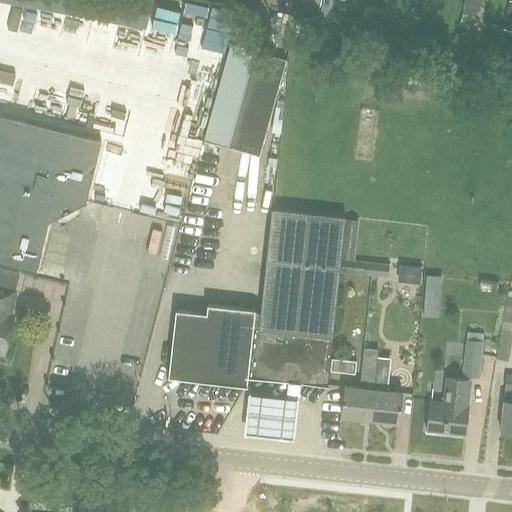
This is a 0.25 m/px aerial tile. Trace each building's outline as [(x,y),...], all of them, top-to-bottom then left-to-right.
[(146,0),(53,0),(52,19),(146,30),(149,0),(146,0)] [(176,1),(161,0),(154,0),(152,30),(173,32),(176,1)] [(471,26),(478,0),(464,0),(463,7),(465,8),(460,23),(471,26)] [(229,146),(258,154),(285,60),(256,52),(229,146)] [(49,86),(43,110),(66,116),(72,92),(49,86)] [(100,139),(69,132),(0,114),(0,261),(34,270),(46,224),(84,204),(100,139)] [(183,207),(185,196),(165,192),(163,203),(183,207)] [(338,272),(344,218),(344,214),(270,206),(259,312),(247,311),(207,306),(206,314),(174,311),(167,376),(246,385),(246,376),(326,384),(338,272)] [(354,260),(358,220),(344,218),(338,272),(388,277),(389,263),(364,261),(354,260)] [(0,351),(2,352),(11,317),(7,316),(13,292),(0,288),(0,351)] [(511,291),(507,290),(494,358),(506,360),(511,329),(511,291)] [(455,330),(454,341),(450,341),(448,357),(462,359),(460,375),(478,377),(482,341),(482,333),(455,330)] [(369,418),(377,349),(362,347),(358,387),(344,386),(341,416),(369,418)] [(401,392),(388,391),(391,357),(377,356),(377,349),(369,418),(398,422),(401,392)] [(511,374),(506,374),(503,400),(499,432),(511,433),(511,374)] [(464,435),(469,391),(464,391),(466,379),(445,377),(442,402),(428,400),(425,430),(464,435)] [(299,401),(249,396),(244,437),(295,443),(299,401)]
